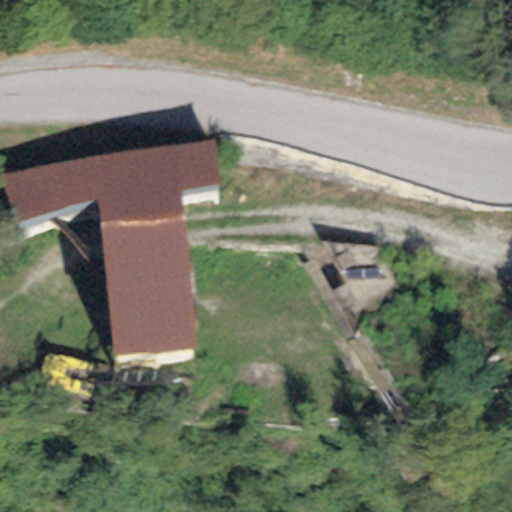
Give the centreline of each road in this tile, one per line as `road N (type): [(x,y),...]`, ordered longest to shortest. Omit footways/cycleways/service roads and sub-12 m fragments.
road 1 (track): [(0,292),(78,250),(183,229),(317,220),(511,253)]
road 2 (unclassified): [(0,103),(130,98),(195,106),(511,171)]
